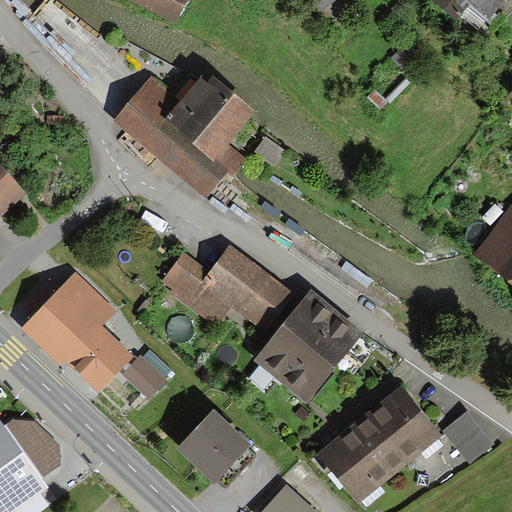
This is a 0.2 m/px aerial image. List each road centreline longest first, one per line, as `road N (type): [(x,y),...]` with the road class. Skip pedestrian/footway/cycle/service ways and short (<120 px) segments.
road 1 (residential): [(125,175),(253,247),(511,420)]
road 2 (primary): [(175,511),(0,342)]
road 3 (residential): [(0,14),(97,126),(125,175)]
road 4 (residential): [(0,281),(125,175)]
